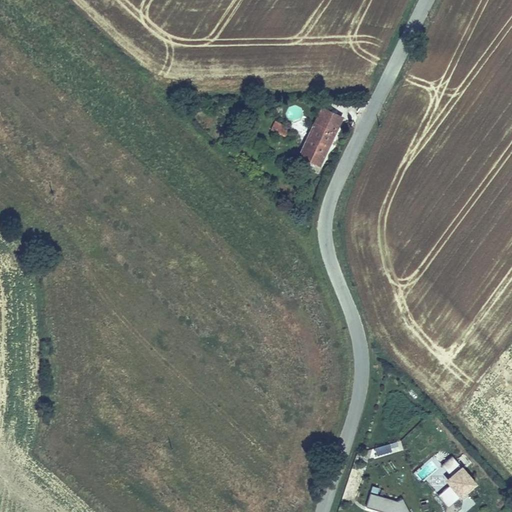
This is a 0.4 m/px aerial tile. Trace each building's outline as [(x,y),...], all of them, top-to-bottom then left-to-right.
[(320,115),(338,124),(341,117),(323,108),(320,115)] [(300,155),(319,164),(338,124),(320,115),(300,155)] [(279,119),(275,127),(288,133),(290,128),(283,125),(285,122),(279,119)] [(459,498),(476,484),(461,465),(460,466),(452,456),(441,465),(449,475),(444,480),(449,486),(437,495),(447,507),(459,497),(459,498)] [(408,511),(402,498),(397,501),(369,493),(365,507),(382,511),(408,511)]
